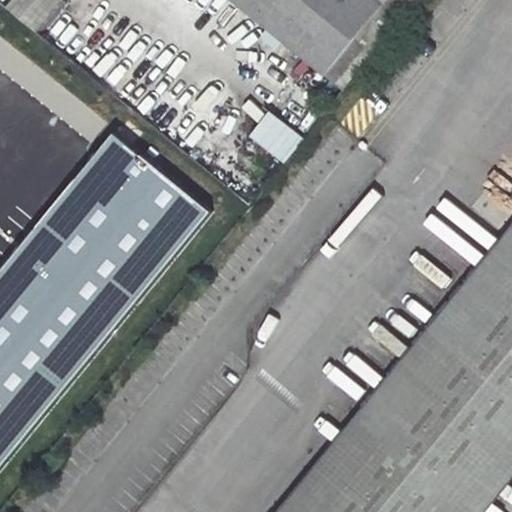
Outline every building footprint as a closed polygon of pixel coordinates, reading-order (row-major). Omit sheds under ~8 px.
[(72,3),(67,0),(14,0),(8,8),(45,37),(72,3)] [(239,0),(329,74),(389,0),(239,0)] [(389,0),(329,74),(349,90),(422,0),(389,0)] [(302,134),(268,106),(249,130),(283,159),(302,134)] [(0,472),(217,212),(120,132),(0,275),(0,472)] [(511,224),(362,409),(380,425),(308,511),(451,511),(460,502),(470,509),(511,457),(511,224)] [(308,511),(380,425),(362,409),(277,511),(308,511)] [(486,511),(511,481),(511,457),(470,509),(460,502),(451,511),(486,511)]
